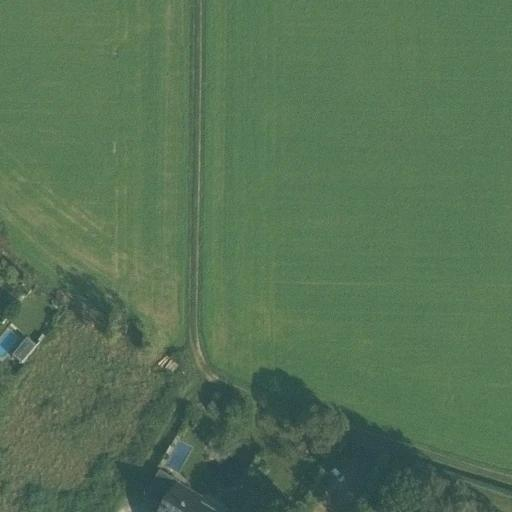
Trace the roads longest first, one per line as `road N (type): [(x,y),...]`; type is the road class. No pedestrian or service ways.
road 1 (track): [(198,0),(194,388)]
road 2 (track): [(194,388),(399,458),(511,482)]
road 3 (track): [(194,388),(132,499)]
